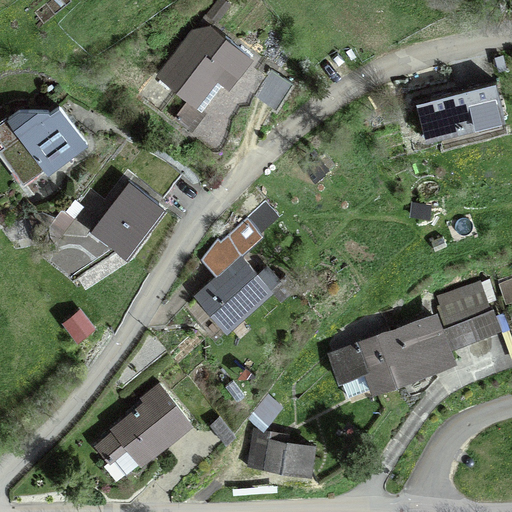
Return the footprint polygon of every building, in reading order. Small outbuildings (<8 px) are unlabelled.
[(180,40),(151,80),(195,112),(213,87),(221,93),(246,60),(200,27),(187,45),(180,40)] [(487,85),(408,106),(418,146),(498,125),(487,85)] [(9,115),(0,122),(38,176),(79,147),(51,111),(42,116),(9,115)] [(156,213),(121,187),(84,237),(118,263),(156,213)] [(226,267),(190,300),(221,334),(266,294),(238,262),(256,246),(240,228),(213,252),(226,267)] [(432,315),(324,355),(335,383),(357,375),(365,397),(449,366),(445,354),(496,335),(477,284),(427,303),(432,315)] [(107,434),(90,448),(105,467),(121,454),(134,470),(186,427),(155,389),(104,431),(107,434)] [(310,445),(251,436),(246,469),(305,478),(310,445)]
